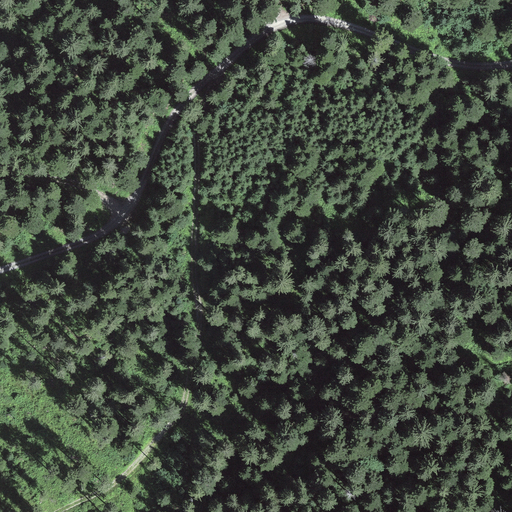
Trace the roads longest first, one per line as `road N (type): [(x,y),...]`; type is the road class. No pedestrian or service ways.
road 1 (track): [(511,67),(440,62),(330,20),(288,22),(227,62),(173,116),(121,223),(0,269)]
road 2 (track): [(227,62),(198,120),(192,283),(201,312),(187,400),(127,474),(56,511)]
road 3 (track): [(192,283),(213,308),(322,297),(369,308),(471,360),(511,355)]
